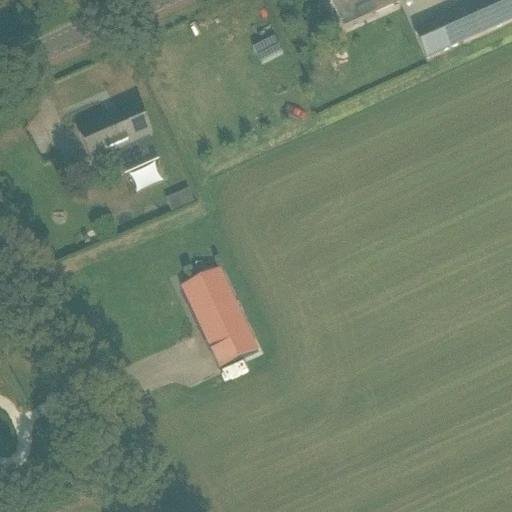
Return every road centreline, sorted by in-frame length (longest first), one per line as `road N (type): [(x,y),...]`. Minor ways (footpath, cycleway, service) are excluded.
road 1 (unclassified): [(131,511),(0,282)]
road 2 (tertiary): [(0,70),(161,0)]
